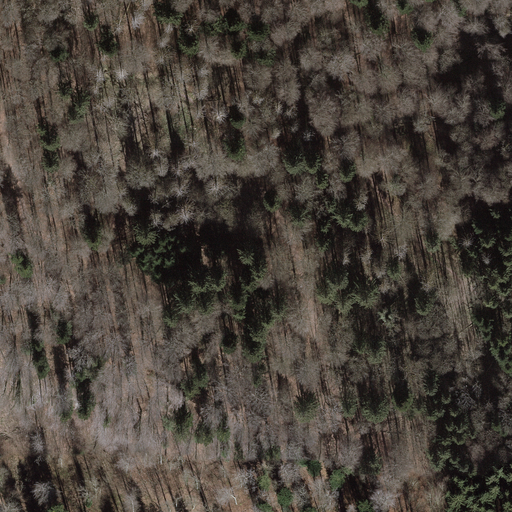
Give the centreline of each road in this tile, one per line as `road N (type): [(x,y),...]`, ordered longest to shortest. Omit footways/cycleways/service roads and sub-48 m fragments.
road 1 (track): [(0,117),(26,221),(43,243),(76,251),(102,236),(122,202),(123,140),(142,97),(191,93),(285,224),(321,358),(342,403),(364,419)]
road 2 (track): [(364,419),(387,410),(410,358),(471,286),(395,210),(352,147),(324,84),(302,0)]
